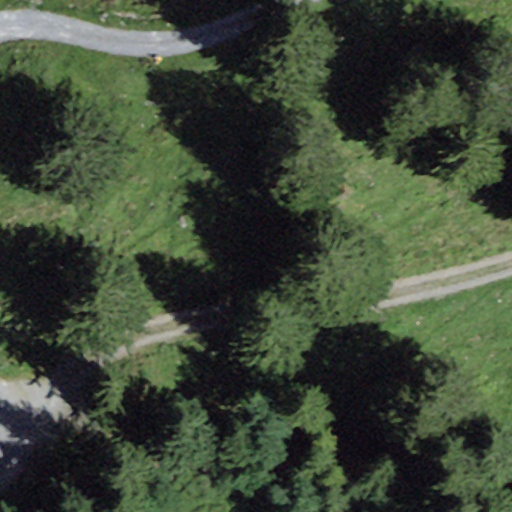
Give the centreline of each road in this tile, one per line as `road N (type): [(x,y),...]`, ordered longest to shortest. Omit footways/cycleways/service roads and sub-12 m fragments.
road 1 (track): [(22,422),(98,364),(171,328),(357,305),(511,264)]
road 2 (track): [(298,0),(216,35),(161,45),(0,24)]
